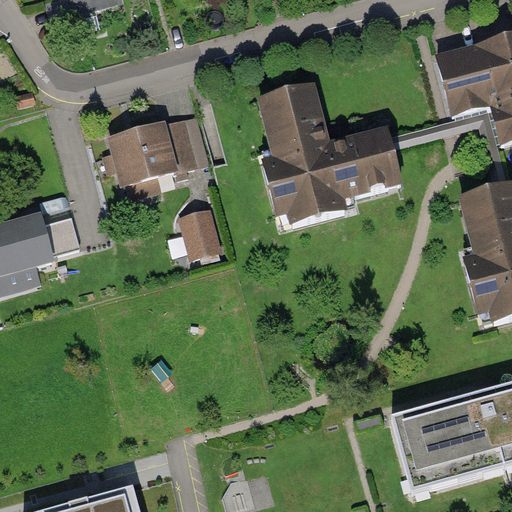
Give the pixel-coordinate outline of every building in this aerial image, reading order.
[(129,0),(66,0),(72,21),(131,7),(129,0)] [(511,44),(436,64),(451,122),(494,111),(504,151),(511,148),(511,44)] [(357,215),(354,205),(412,190),(397,135),(340,149),(325,91),(260,108),(275,166),(264,169),(279,225),(289,222),(292,232),(357,215)] [(196,124),(117,144),(128,189),(208,169),(196,124)] [(511,326),(511,195),(461,208),(476,266),(465,269),(479,325),(490,322),(492,332),(511,326)] [(68,204),(48,210),(53,223),(72,217),(68,204)] [(222,255),(210,212),(178,220),(190,263),(222,255)] [(41,215),(0,226),(0,299),(42,288),(37,270),(55,265),(41,215)] [(511,469),(511,391),(392,424),(412,496),(511,469)] [(139,511),(134,490),(55,511),(139,511)]
